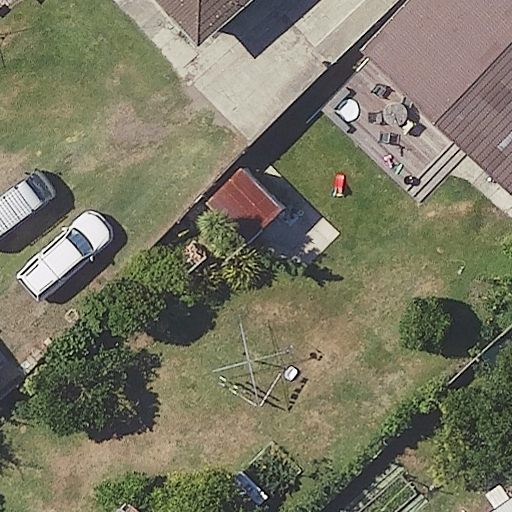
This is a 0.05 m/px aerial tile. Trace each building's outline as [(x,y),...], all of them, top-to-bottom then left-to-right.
[(167,0),(209,47),(262,0),(167,0)] [(511,0),(419,0),(373,48),(511,184),(511,0)] [(277,14),(175,113),(225,164),(327,64),(277,14)] [(200,173),(119,98),(63,158),(91,184),(53,225),(106,274),(200,173)] [(248,163),(200,210),(243,255),(292,208),(248,163)] [(136,511),(127,503),(119,511),(136,511)]
